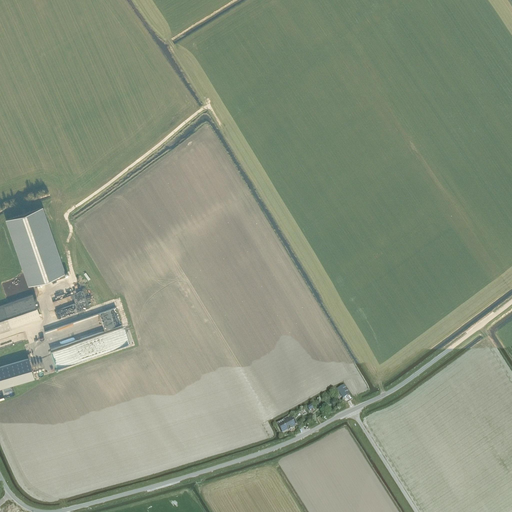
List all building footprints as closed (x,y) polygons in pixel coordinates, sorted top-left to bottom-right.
[(65,277),(42,208),(7,220),(29,285),(49,278),(51,282),(65,277)] [(52,299),(73,293),(72,289),(51,295),(52,299)] [(64,316),(89,309),(83,291),(59,298),(64,316)] [(0,332),(41,319),(32,295),(0,305),(0,332)] [(123,327),(94,336),(95,339),(124,330),(123,327)] [(70,363),(81,360),(79,355),(74,356),(73,353),(81,351),(79,343),(52,350),(53,354),(55,354),(57,360),(65,357),(66,361),(67,360),(68,363),(57,366),(59,371),(71,367),(70,363)] [(28,358),(0,366),(0,388),(34,378),(28,358)] [(344,385),(337,389),(342,398),(349,394),(344,385)] [(277,423),(279,427),(282,432),(288,429),(289,430),(296,426),(291,417),(284,421),(283,420),(277,423)] [(308,423),(311,428),(320,424),(318,418),(308,423)]
